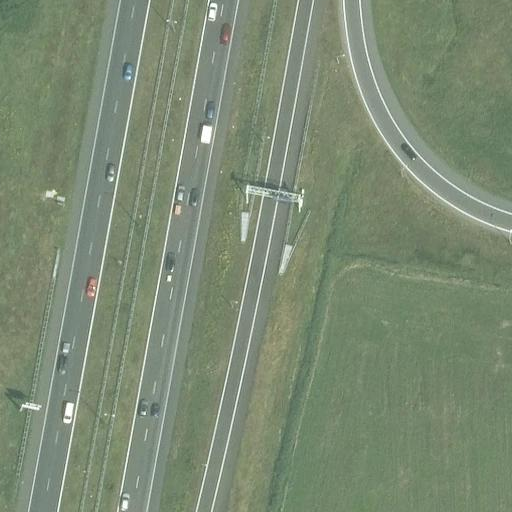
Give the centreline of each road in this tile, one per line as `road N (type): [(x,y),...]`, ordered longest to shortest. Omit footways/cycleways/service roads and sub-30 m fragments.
road 1 (motorway): [(212,511),(308,0)]
road 2 (motorway): [(134,0),(41,511)]
road 3 (motorway): [(133,511),(224,0)]
road 4 (motorway): [(511,230),(483,224),(426,189),(376,136),(357,87),(343,0)]
